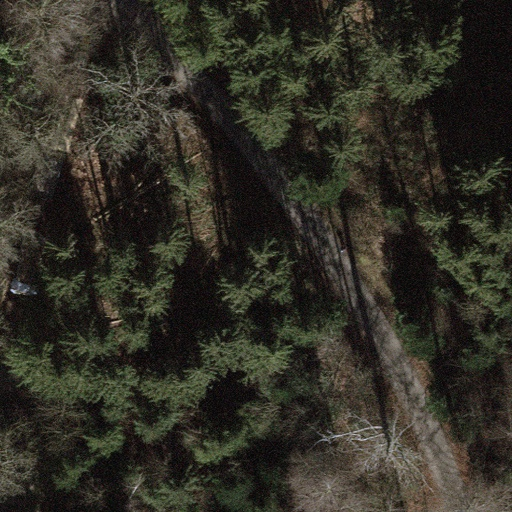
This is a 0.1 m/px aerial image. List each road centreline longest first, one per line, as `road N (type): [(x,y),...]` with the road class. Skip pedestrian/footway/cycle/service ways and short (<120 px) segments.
road 1 (track): [(150,0),(387,328),(456,511)]
road 2 (track): [(0,400),(97,0)]
